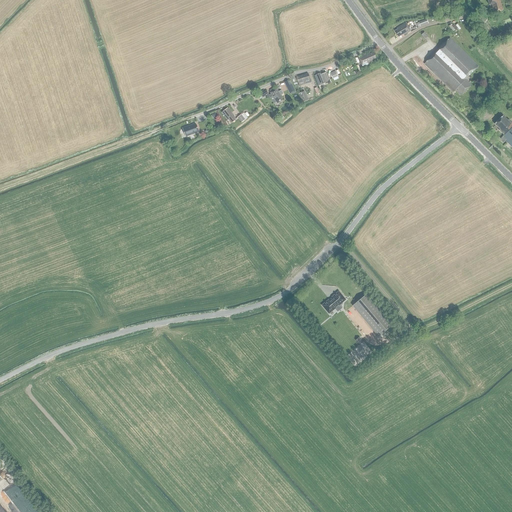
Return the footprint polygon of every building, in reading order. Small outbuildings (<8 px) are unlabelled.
[(503,11),(499,0),(487,0),(489,5),(492,5),(494,13),(503,11)] [(411,31),(406,23),(396,28),(397,29),(395,31),(398,37),(403,34),(404,35),(411,31)] [(485,37),(490,34),(485,24),(479,26),(485,37)] [(471,86),(465,80),(478,66),(449,38),(424,64),(453,92),(455,90),(461,96),(471,86)] [(376,58),(373,52),(369,53),(365,54),(358,57),(363,67),(373,62),(372,60),(376,58)] [(324,84),(324,83),(329,81),(326,73),(321,75),(320,73),(316,75),(314,76),(318,86),(324,84)] [(311,83),(308,74),(296,78),(299,86),(311,83)] [(296,93),(292,84),(288,86),(291,94),(296,93)] [(268,94),(266,91),(260,95),(262,98),(266,95),(268,99),(272,96),(276,102),(278,101),(279,103),(282,100),(282,99),(283,98),(281,95),(283,94),(281,90),(278,92),(276,89),(270,93),(271,94),(269,95),(268,94)] [(302,102),(308,100),(304,92),(298,94),(302,102)] [(236,119),(228,108),(221,113),(227,121),(229,120),(231,123),(235,120),(236,119)] [(511,123),(509,120),(508,121),(503,116),(495,124),(500,129),(499,130),(504,135),(503,136),(506,139),(505,140),(511,147),(511,123)] [(194,124),(182,128),(185,137),(197,132),(197,131),(198,130),(196,125),(195,125),(194,124)] [(329,301),(323,306),(329,313),(335,308),(334,307),(338,304),(339,305),(345,300),(339,293),(333,297),(334,298),(330,302),(329,301)] [(394,324),(368,293),(353,306),(379,337),(394,324)]
